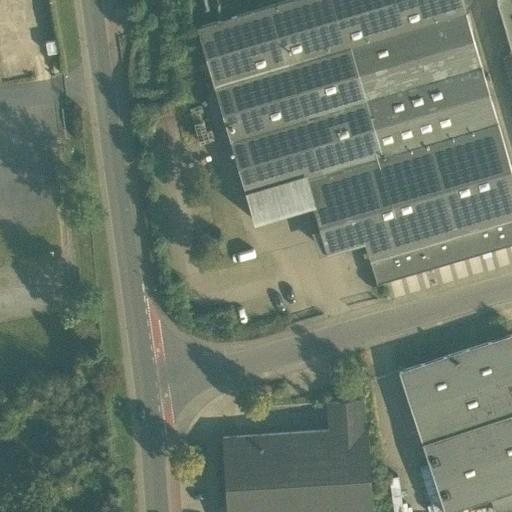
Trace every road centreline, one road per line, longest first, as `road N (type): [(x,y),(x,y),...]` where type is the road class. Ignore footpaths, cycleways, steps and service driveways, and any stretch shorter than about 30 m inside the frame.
road 1 (unclassified): [(145,390),(87,0)]
road 2 (unclassified): [(145,390),(511,283)]
road 3 (unclassified): [(156,511),(145,390)]
